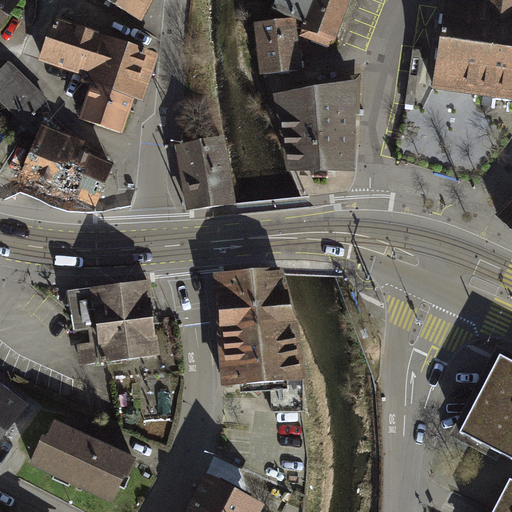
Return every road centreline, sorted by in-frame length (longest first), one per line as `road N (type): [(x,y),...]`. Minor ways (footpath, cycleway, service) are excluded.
road 1 (residential): [(185,245),(201,406),(159,511)]
road 2 (residential): [(174,0),(165,120),(154,150),(151,247)]
road 3 (residential): [(404,0),(382,73),(373,227)]
road 4 (residential): [(399,511),(410,348),(433,288)]
road 5 (secondary): [(0,239),(91,251),(151,247)]
road 6 (secondary): [(185,245),(324,231)]
road 7 (secondary): [(324,231),(433,288)]
